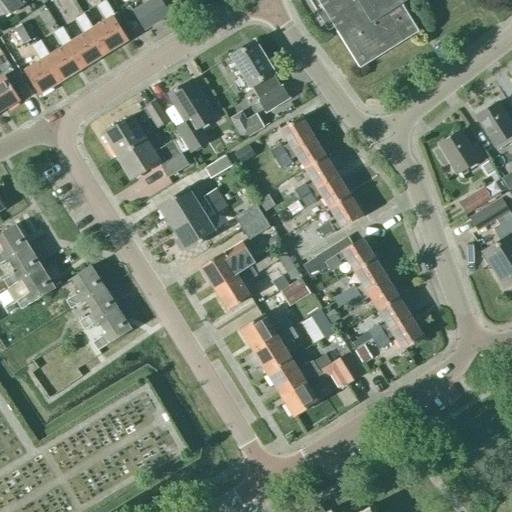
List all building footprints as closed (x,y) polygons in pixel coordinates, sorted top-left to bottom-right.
[(23,0),(0,0),(0,6),(6,15),(25,1),(23,0)] [(106,19),(92,28),(90,29),(105,54),(127,40),(112,16),(114,15),(105,0),(97,5),(106,19)] [(169,4),(166,0),(147,0),(148,1),(132,11),(139,22),(144,29),(169,13),(165,6),(169,4)] [(405,0),(316,0),(323,9),(319,12),(329,28),(333,26),(359,68),(418,31),(401,3),(405,0)] [(129,6),(120,12),(132,32),(141,26),(139,22),(132,11),(129,6)] [(90,29),(92,28),(83,14),(75,19),(84,33),(70,41),(68,43),(83,67),(105,54),(90,29)] [(14,28),(23,44),(30,40),(21,24),(14,28)] [(47,56),(61,80),(83,67),(68,43),(70,41),(62,27),(54,32),(63,46),(49,55),(47,56)] [(61,80),(47,56),(49,55),(40,41),(32,45),(41,59),(24,70),(39,94),(61,80)] [(280,86),(279,87),(271,73),(273,72),(254,41),(230,55),(250,87),(251,86),(259,99),(259,100),(266,111),(287,98),(280,86)] [(0,111),(19,100),(4,75),(0,77),(0,111)] [(191,79),(168,94),(186,122),(176,128),(191,151),(209,139),(200,126),(215,116),(191,79)] [(146,138),(137,124),(150,116),(157,127),(167,120),(155,100),(144,107),(145,107),(132,115),(131,114),(102,133),(117,156),(146,138)] [(496,150),(511,140),(511,123),(498,101),(475,116),(496,150)] [(240,111),(229,117),(243,139),(264,126),(256,113),(246,119),(240,111)] [(270,150),(276,160),(313,136),(301,116),(280,129),(289,143),(283,147),(281,143),(270,150)] [(438,144),(440,148),(434,151),(444,166),(449,162),(456,174),(484,156),(477,146),(472,149),(461,130),(438,144)] [(276,160),(280,168),(291,161),(289,157),(295,154),(305,168),(325,156),(313,136),(276,160)] [(173,139),(154,151),(146,138),(117,156),(131,178),(158,161),(167,175),(188,162),(181,152),(173,139)] [(247,144),(234,152),(241,163),(254,155),(247,144)] [(225,155),(204,167),(211,178),(231,165),(225,155)] [(305,168),(313,182),(307,186),(304,182),(294,189),(300,198),(337,175),(325,156),(305,168)] [(481,165),(487,175),(494,171),(488,161),(481,165)] [(337,175),(300,198),(304,206),(315,200),(313,196),(319,192),(328,207),(349,195),(337,175)] [(221,197),(215,188),(203,196),(205,200),(198,204),(187,187),(158,205),(172,227),(221,197)] [(484,187),(459,202),(466,214),(491,198),(486,190),(484,187)] [(511,189),(502,195),(511,210),(511,189)] [(328,207),(337,221),(331,224),(328,221),(318,228),(323,237),(340,226),(341,227),(361,215),(349,195),(328,207)] [(214,214),(227,206),(221,197),(172,227),(178,238),(175,239),(175,242),(179,249),(182,250),(184,248),(185,250),(215,232),(204,215),(212,210),(214,214)] [(511,237),(510,235),(511,233),(511,215),(501,198),(470,217),(478,230),(496,218),(500,224),(494,228),(501,240),(483,251),(505,286),(511,281),(511,237)] [(254,204),(234,216),(240,226),(260,214),(254,204)] [(262,216),(241,228),(248,238),(268,226),(262,216)] [(27,246),(14,225),(0,234),(0,244),(4,250),(0,252),(0,262),(8,258),(9,258),(27,246)] [(374,258),(361,238),(341,251),(324,262),(329,271),(340,264),(338,260),(344,257),(353,271),(374,258)] [(253,263),(240,243),(223,254),(222,252),(200,266),(213,287),(250,265),(253,263)] [(22,279),(41,267),(27,246),(9,258),(17,271),(3,280),(8,288),(22,279)] [(274,252),(251,266),(255,273),(278,259),(291,279),(299,275),(282,247),(274,252)] [(386,277),(374,258),(353,271),(362,285),(356,289),(354,285),(343,292),(348,301),(386,277)] [(255,273),(251,266),(250,265),(213,287),(227,309),(249,295),(238,278),(243,275),(246,280),(256,274),(255,273)] [(30,292),(16,301),(21,309),(35,300),(35,301),(54,288),(41,267),(22,279),(30,292)] [(80,292),(66,301),(71,308),(84,299),(84,300),(103,288),(89,267),(71,278),(80,292)] [(274,282),(279,290),(287,285),(283,277),(274,282)] [(354,310),(365,303),(362,300),(369,296),(377,309),(398,297),(386,277),(348,301),(354,310)] [(280,291),(289,306),(310,293),(301,278),(280,291)] [(84,329),(97,320),(98,321),(117,309),(103,288),(84,300),(93,312),(79,321),(84,329)] [(338,307),(348,301),(343,292),(333,298),(338,307)] [(372,339),(410,316),(398,297),(377,309),(386,324),(380,328),(378,325),(367,331),(372,339)] [(98,321),(106,333),(93,342),(98,350),(111,341),(112,342),(130,330),(117,309),(98,321)] [(310,316),(321,333),(331,326),(320,309),(310,316)] [(263,314),(238,329),(252,351),(291,327),(285,318),(275,323),(278,329),(273,331),(263,314)] [(422,336),(410,316),(372,339),(378,349),(389,342),(387,339),(393,335),(402,349),(422,336)] [(252,351),(265,372),(290,357),(279,341),(283,338),(287,342),(296,337),(291,327),(252,351)] [(324,352),(312,359),(318,368),(330,361),(324,352)] [(344,354),(332,361),(346,383),(358,376),(344,354)] [(279,394),(318,371),(311,361),(302,367),(304,372),(300,375),(290,357),(265,372),(279,394)] [(314,386),(323,380),(318,371),(279,394),(293,416),(317,401),(306,384),(310,381),(314,386)]
